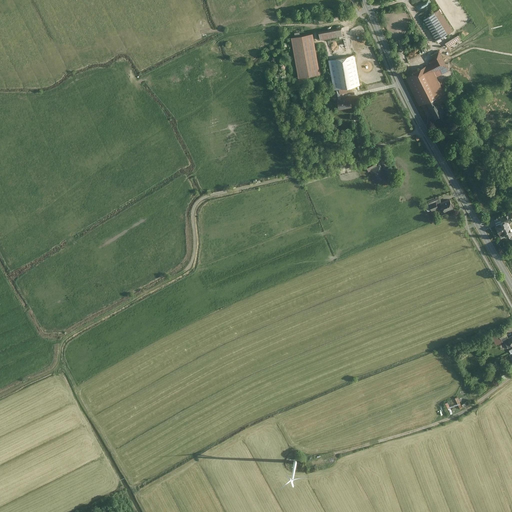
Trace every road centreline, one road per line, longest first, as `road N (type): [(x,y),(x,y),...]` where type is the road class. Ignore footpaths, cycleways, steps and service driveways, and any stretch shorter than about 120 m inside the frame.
road 1 (track): [(0,397),(53,370),(71,333),(187,270),(197,201),(419,132)]
road 2 (tertiary): [(511,284),(407,98),(366,0)]
road 3 (track): [(511,376),(467,409),(312,461)]
